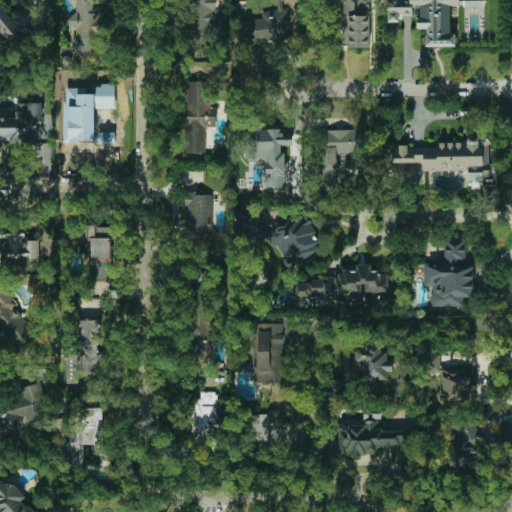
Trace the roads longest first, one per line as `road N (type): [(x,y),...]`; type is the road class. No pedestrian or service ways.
road 1 (residential): [(145,0),(144,392)]
road 2 (residential): [(501,511),(358,501),(181,503)]
road 3 (residential): [(511,87),(300,88)]
road 4 (residential): [(145,186),(0,187)]
road 5 (residential): [(511,214),(382,215)]
